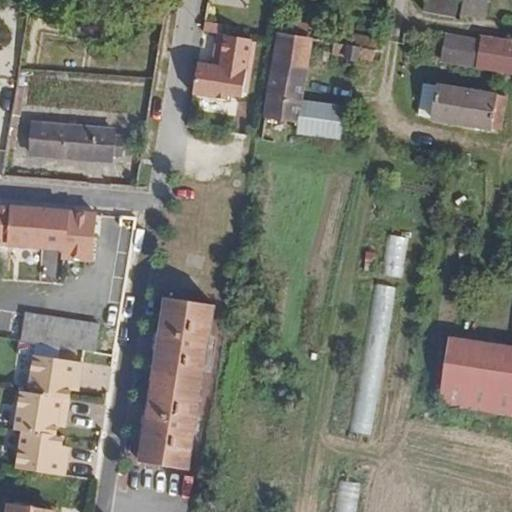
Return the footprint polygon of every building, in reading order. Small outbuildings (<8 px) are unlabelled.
[(455,18),(460,1),(456,0),(435,0),(432,13),(455,18)] [(488,0),(463,0),(463,3),(460,18),(475,18),(482,17),(486,18),(488,0)] [(225,26),(206,23),(204,33),(223,36),(225,26)] [(336,31),(333,42),(336,42),(376,49),(384,51),(386,42),(336,31)] [(303,101),(314,39),(280,33),(267,117),(299,122),(303,101)] [(477,67),(482,40),(445,33),(440,63),(477,69),(477,67)] [(483,33),(482,37),(510,42),(511,38),(483,33)] [(253,41),(225,36),(221,67),(199,64),(194,96),(230,102),(231,97),(243,99),(253,41)] [(511,73),(511,42),(510,42),(482,37),(482,38),(482,40),(477,67),(511,73)] [(374,60),(376,49),(336,42),(335,53),(346,56),(346,58),(359,60),(359,57),(374,60)] [(317,51),(315,61),(329,64),(331,53),(317,51)] [(435,117),(440,86),(425,83),(420,114),(435,117)] [(25,88),(19,86),(13,117),(19,118),(20,119),(25,88)] [(501,131),(506,96),(440,86),(435,117),(434,120),(501,131)] [(340,133),(343,108),(303,101),(299,122),(297,132),(338,140),(340,133)] [(15,147),(19,118),(13,117),(9,146),(15,147)] [(117,155),(119,138),(111,137),(112,132),(35,124),(32,154),(93,160),(93,157),(109,158),(109,154),(117,155)] [(98,264),(100,215),(1,207),(0,217),(0,245),(67,250),(73,260),(98,264)] [(387,238),(380,276),(403,279),(409,240),(387,238)] [(368,253),(364,271),(373,272),(376,254),(368,253)] [(373,286),(347,434),(370,437),(398,289),(373,286)] [(193,472),(219,309),(174,302),(147,465),(193,472)] [(96,350),(100,324),(29,313),(25,339),(96,350)] [(511,414),(511,346),(453,336),(442,401),(511,414)] [(29,389),(35,343),(22,341),(16,387),(29,389)] [(18,475),(66,482),(69,467),(61,465),(63,453),(65,443),(58,442),(59,433),(61,420),(68,422),(72,397),(74,384),(81,386),(84,369),(36,362),(30,399),(23,398),(17,436),(24,437),(18,475)] [(81,386),(74,384),(72,397),(80,398),(81,386)] [(68,422),(61,420),(59,433),(67,434),(68,422)] [(69,467),(71,454),(63,453),(61,465),(69,467)] [(356,511),(361,486),(340,483),(334,511),(356,511)]
